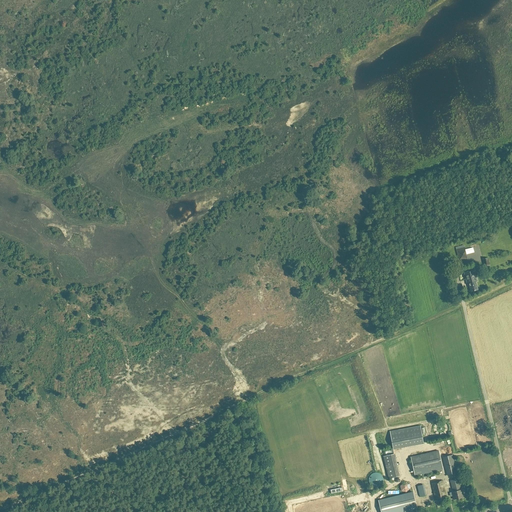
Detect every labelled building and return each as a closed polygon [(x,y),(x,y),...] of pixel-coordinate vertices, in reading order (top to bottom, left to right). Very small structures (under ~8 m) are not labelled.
[(459,261),(468,259),(464,245),(456,247),(459,261)] [(490,267),(490,264),(488,257),(482,259),(484,266),(486,265),(487,268),(490,267)] [(471,291),(478,290),(476,281),(478,281),(475,269),(464,272),(466,280),(468,279),(469,283),(471,291)] [(421,434),(393,438),(395,446),(408,444),(408,443),(422,441),(421,434)] [(416,476),(443,469),(439,450),(411,456),(416,476)] [(447,475),(457,473),(453,455),(443,457),(447,475)] [(369,477),(369,479),(369,482),(370,484),(372,486),(375,487),(377,487),(379,486),(381,485),(383,483),(384,480),(383,478),(383,476),(381,474),(379,473),(377,472),(374,472),(372,473),(370,475),(369,477)] [(461,490),(461,489),(459,478),(451,480),(453,491),(452,492),(450,492),(451,496),(453,495),(454,499),(463,497),(462,490),(461,490)] [(448,498),(444,480),(435,482),(439,500),(448,498)] [(418,511),(414,492),(413,492),(379,501),(381,511),(418,511)]
